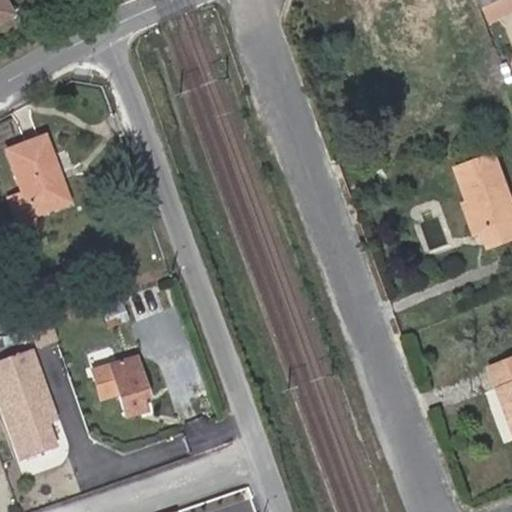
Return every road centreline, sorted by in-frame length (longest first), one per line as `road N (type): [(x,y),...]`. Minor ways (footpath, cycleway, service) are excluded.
road 1 (residential): [(436,511),(257,0)]
road 2 (residential): [(279,511),(104,30)]
